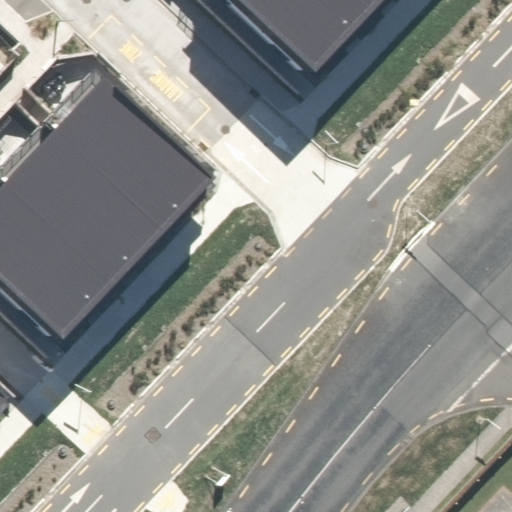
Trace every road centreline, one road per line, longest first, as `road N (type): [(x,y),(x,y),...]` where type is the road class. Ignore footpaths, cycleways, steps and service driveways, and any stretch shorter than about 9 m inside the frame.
road 1 (residential): [(296,511),(479,283)]
road 2 (residential): [(370,196),(154,0)]
